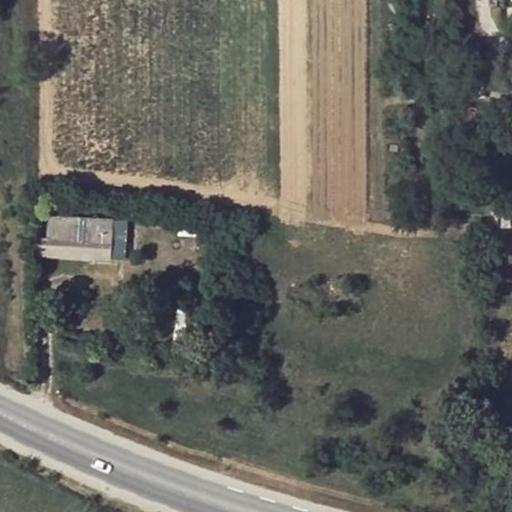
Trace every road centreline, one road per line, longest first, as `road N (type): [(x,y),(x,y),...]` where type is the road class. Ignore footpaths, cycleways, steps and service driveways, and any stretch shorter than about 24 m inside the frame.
road 1 (tertiary): [(283,511),(0,406)]
road 2 (tertiary): [(0,419),(203,511)]
